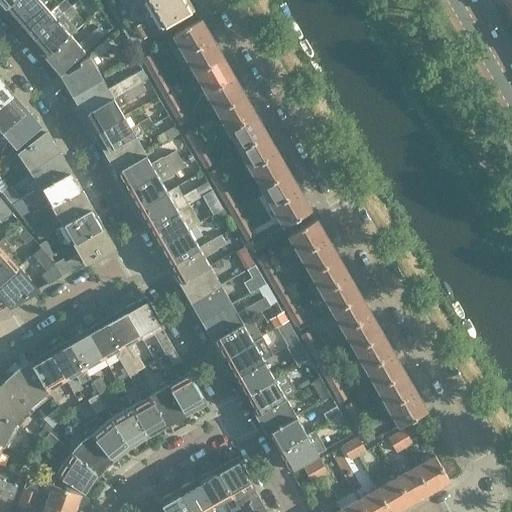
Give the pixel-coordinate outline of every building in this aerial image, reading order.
[(12,0),(4,7),(18,23),(42,2),(40,0),(12,0)] [(42,2),(18,23),(32,39),(63,12),(71,5),(66,0),(64,0),(58,6),(55,3),(48,9),(42,2)] [(189,0),(105,0),(133,48),(165,30),(163,26),(194,7),(189,0)] [(71,5),(64,11),(69,16),(75,11),(71,5)] [(63,12),(32,39),(46,56),(70,35),(77,28),(63,12)] [(184,26),(173,32),(175,36),(174,37),(194,72),(222,56),(199,17),(190,23),(190,22),(184,25),(184,26)] [(70,35),(46,56),(60,72),(85,51),(105,34),(98,26),(78,43),(70,35)] [(81,66),(64,75),(74,94),(103,77),(95,65),(103,61),(99,54),(110,48),(105,38),(92,50),(82,59),(84,64),(81,66)] [(150,52),(141,57),(148,68),(156,63),(150,52)] [(222,56),(194,72),(216,111),(244,95),(222,56)] [(156,63),(148,68),(154,79),(162,74),(156,63)] [(103,77),(74,94),(85,112),(113,96),(142,80),(136,70),(107,86),(103,77)] [(162,74),(154,79),(161,90),(169,85),(162,74)] [(0,80),(0,102),(11,93),(0,80)] [(113,96),(85,112),(96,131),(124,115),(119,106),(146,91),(140,81),(113,96)] [(169,85),(161,90),(167,101),(175,96),(169,85)] [(0,102),(0,132),(26,110),(11,93),(0,102)] [(244,95),(216,111),(238,148),(265,132),(244,95)] [(175,96),(167,101),(173,112),(182,107),(175,96)] [(182,107),(173,112),(180,123),(188,118),(182,107)] [(40,127),(26,110),(0,132),(0,146),(8,140),(15,148),(33,132),(33,133),(40,127)] [(124,115),(96,131),(106,150),(135,133),(152,124),(148,116),(131,127),(124,115)] [(179,133),(174,124),(164,129),(169,138),(179,133)] [(192,124),(184,128),(193,144),(202,140),(192,124)] [(17,152),(18,153),(29,171),(58,151),(57,149),(57,148),(53,142),(51,142),(45,134),(46,133),(46,132),(38,138),(37,137),(17,152)] [(265,132),(238,148),(260,186),(287,171),(265,132)] [(135,133),(106,150),(117,168),(145,152),(135,133)] [(202,140),(193,144),(200,156),(208,151),(202,140)] [(145,152),(117,168),(128,187),(156,171),(166,165),(180,158),(174,148),(150,161),(145,152)] [(58,151),(29,171),(35,180),(29,184),(33,192),(40,187),(40,188),(70,170),(64,162),(65,160),(61,154),(59,152),(58,151)] [(208,151),(200,156),(206,167),(214,162),(208,151)] [(156,171),(128,187),(138,206),(159,194),(167,189),(161,179),(184,165),(180,158),(156,171)] [(216,165),(208,170),(215,181),(223,177),(216,165)] [(70,170),(40,188),(51,206),(80,189),(79,188),(80,185),(76,179),(74,177),(70,170)] [(202,171),(179,182),(184,191),(206,180),(202,171)] [(287,171),(260,186),(280,221),(281,220),(284,224),(295,218),(299,216),(299,215),(309,209),(287,171)] [(0,176),(0,191),(0,192),(1,192),(11,185),(10,184),(8,186),(0,176)] [(223,177),(215,181),(221,192),(229,188),(223,177)] [(159,194),(138,206),(139,207),(149,225),(188,202),(200,195),(195,187),(182,194),(176,184),(167,189),(159,194)] [(11,185),(1,192),(11,205),(19,200),(21,199),(11,185)] [(229,188),(221,192),(227,203),(236,199),(229,188)] [(80,189),(51,206),(62,225),(91,208),(87,200),(87,198),(84,192),(81,190),(80,189)] [(211,189),(203,194),(214,212),(222,207),(211,189)] [(246,194),(227,205),(233,216),(241,211),(252,205),(246,194)] [(11,205),(24,221),(31,216),(19,200),(11,205)] [(188,202),(149,225),(160,243),(199,220),(188,202)] [(91,208),(62,225),(73,243),(102,226),(101,225),(101,223),(97,217),(95,215),(91,208)] [(222,208),(212,214),(218,224),(228,218),(222,208)] [(241,211),(233,216),(240,227),(248,222),(241,211)] [(0,252),(4,249),(18,236),(25,231),(15,218),(8,225),(12,230),(0,240),(0,252)] [(292,237),(289,239),(309,273),(337,257),(314,218),(306,223),(305,223),(299,226),(299,227),(289,233),(292,237)] [(46,221),(32,229),(37,237),(51,229),(46,221)] [(248,222),(240,227),(246,238),(254,233),(248,222)] [(102,226),(73,243),(78,253),(66,261),(63,256),(50,263),(54,268),(55,267),(60,276),(84,263),(113,246),(108,237),(108,235),(105,230),(103,228),(102,226)] [(188,227),(160,243),(171,262),(199,246),(188,227)] [(31,238),(25,231),(18,236),(25,244),(31,238)] [(199,246),(171,262),(181,281),(209,264),(204,256),(226,244),(221,234),(199,246)] [(52,254),(43,240),(36,245),(39,248),(47,258),(52,254)] [(253,264),(243,246),(236,250),(246,267),(253,264)] [(47,258),(39,248),(32,254),(40,264),(47,258)] [(4,249),(0,252),(0,281),(19,265),(4,249)] [(266,253),(257,258),(264,269),(272,264),(266,253)] [(337,257),(309,273),(331,311),(359,295),(337,257)] [(44,269),(39,274),(46,284),(53,280),(60,276),(55,267),(54,268),(50,263),(47,258),(40,264),(44,269)] [(209,264),(181,281),(192,299),(220,283),(209,264)] [(265,282),(254,264),(246,268),(252,277),(244,282),(249,291),(257,286),(265,282)] [(272,264),(264,269),(270,280),(279,275),(272,264)] [(19,265),(0,281),(0,296),(3,297),(9,305),(37,289),(32,283),(34,282),(19,265)] [(279,275),(270,280),(277,291),(285,286),(279,275)] [(231,302),(202,318),(213,337),(250,315),(268,305),(275,301),(271,294),(265,282),(257,286),(256,287),(261,296),(262,295),(264,298),(237,312),(233,305),(231,302)] [(220,283),(192,299),(202,318),(231,302),(220,283)] [(285,287),(277,292),(284,303),(292,298),(285,287)] [(359,295),(331,311),(353,350),(381,333),(359,295)] [(127,306),(125,308),(143,338),(153,332),(166,354),(167,353),(174,349),(166,336),(159,326),(160,325),(159,323),(144,296),(135,302),(135,301),(127,306)] [(292,298),(284,303),(290,314),(298,309),(292,298)] [(286,320),(275,301),(268,305),(279,324),(286,320)] [(115,313),(106,318),(123,347),(136,370),(143,367),(129,344),(141,337),(142,339),(143,338),(125,308),(123,309),(123,308),(115,313)] [(298,309),(290,314),(296,325),(305,320),(298,309)] [(250,316),(213,337),(224,356),(252,339),(253,340),(261,335),(250,316)] [(90,328),(87,330),(103,358),(114,352),(128,375),(136,370),(123,347),(106,318),(98,323),(97,323),(90,327),(90,328)] [(279,324),(275,326),(286,345),(297,339),(286,320),(279,324)] [(311,328),(302,333),(309,344),(317,339),(311,328)] [(87,330),(68,340),(85,369),(103,358),(87,330)] [(381,333),(353,350),(375,387),(403,371),(381,333)] [(252,339),(224,356),(235,374),(263,358),(271,353),(261,335),(253,340),(252,339)] [(286,345),(297,364),(301,361),(306,358),(307,358),(297,339),(286,345)] [(317,339),(309,344),(315,355),(323,351),(317,339)] [(52,350),(50,351),(66,379),(76,374),(81,383),(90,378),(85,369),(68,340),(60,345),(60,344),(52,349),(52,350)] [(174,349),(167,353),(172,363),(178,358),(174,349)] [(39,357),(31,362),(47,390),(66,379),(50,351),(47,353),(47,352),(39,356),(39,357)] [(323,351),(315,355),(322,366),(330,362),(323,351)] [(143,358),(147,364),(154,360),(150,354),(143,358)] [(263,358),(235,374),(245,393),(274,377),(263,358)] [(310,365),(306,358),(301,361),(305,368),(310,365)] [(155,360),(148,364),(154,373),(160,369),(155,360)] [(5,381),(4,382),(28,407),(30,405),(45,394),(48,397),(50,395),(47,390),(31,362),(21,368),(20,367),(13,372),(14,373),(5,381)] [(332,362),(324,367),(330,378),(338,373),(332,362)] [(136,370),(128,375),(134,386),(142,381),(136,370)] [(274,377),(245,393),(256,411),(284,395),(293,390),(283,371),(274,377)] [(403,371),(375,387),(394,421),(397,420),(399,424),(410,417),(411,418),(415,415),(425,409),(403,371)] [(183,373),(167,381),(184,412),(186,411),(188,412),(194,408),(194,406),(204,401),(188,373),(184,375),(183,373)] [(338,373),(330,378),(336,389),(345,384),(338,373)] [(99,376),(91,380),(98,393),(106,387),(99,376)] [(319,378),(310,383),(319,399),(328,394),(319,378)] [(167,384),(149,395),(159,413),(165,423),(167,422),(170,422),(176,419),(176,417),(184,412),(167,381),(166,382),(167,384)] [(0,419),(12,428),(15,423),(28,407),(4,382),(0,386),(0,419)] [(345,384),(336,389),(343,400),(351,395),(345,384)] [(140,400),(130,406),(146,434),(149,432),(151,433),(157,429),(158,428),(165,423),(159,413),(149,395),(145,387),(136,393),(140,400)] [(101,392),(95,395),(102,406),(109,401),(111,396),(106,388),(101,392)] [(95,395),(86,400),(95,413),(104,408),(102,406),(95,395)] [(284,395),(256,411),(267,430),(295,414),(284,395)] [(353,400),(344,405),(351,416),(359,411),(353,400)] [(109,418),(108,419),(128,445),(130,443),(132,443),(139,440),(139,438),(146,434),(130,406),(109,418)] [(339,413),(335,406),(323,413),(327,420),(339,413)] [(359,411),(351,416),(357,427),(365,422),(359,411)] [(345,423),(339,413),(327,420),(333,431),(345,423)] [(306,432),(295,414),(267,430),(277,448),(306,432)] [(45,420),(51,426),(57,421),(51,415),(45,420)] [(0,445),(2,446),(3,446),(12,428),(0,419),(0,445)] [(108,419),(90,434),(111,459),(115,455),(117,455),(123,451),(123,449),(128,445),(108,419)] [(365,422),(357,427),(364,438),(372,434),(365,422)] [(34,437),(31,441),(37,446),(45,436),(52,428),(45,423),(39,431),(34,437)] [(80,440),(70,452),(96,473),(98,471),(101,471),(107,465),(107,463),(111,459),(90,434),(83,424),(73,432),(80,440)] [(306,432),(277,448),(289,469),(303,461),(324,449),(312,428),(306,432)] [(403,428),(395,433),(404,448),(412,443),(403,428)] [(48,433),(42,441),(64,459),(55,472),(55,473),(79,488),(79,487),(83,490),(84,488),(87,488),(92,481),(92,479),(96,473),(70,452),(48,433)] [(404,448),(395,433),(387,437),(396,453),(404,448)] [(22,443),(18,451),(21,452),(29,457),(34,450),(37,446),(31,441),(34,437),(31,435),(24,444),(22,443)] [(356,436),(348,441),(357,456),(365,451),(356,436)] [(348,441),(340,446),(349,461),(357,456),(348,441)] [(429,457),(415,465),(430,491),(449,480),(442,469),(443,469),(440,464),(434,454),(429,457)] [(218,467),(217,468),(234,498),(238,505),(239,505),(248,500),(250,502),(248,503),(252,511),(266,511),(267,511),(257,495),(252,486),(252,485),(236,457),(235,457),(227,462),(225,462),(219,465),(218,467)] [(319,457),(311,462),(320,477),(328,472),(319,458),(319,457)] [(307,464),(303,467),(311,480),(316,478),(317,479),(320,477),(311,462),(307,464)] [(23,467),(15,464),(13,472),(20,474),(23,467)] [(415,465),(395,476),(410,502),(430,491),(415,465)] [(199,478),(198,478),(215,507),(223,502),(228,510),(238,505),(234,498),(217,468),(209,472),(206,473),(200,476),(199,478)] [(395,476),(376,487),(390,511),(392,511),(410,502),(395,476)] [(181,489),(180,489),(192,511),(205,511),(215,507),(198,478),(190,483),(188,483),(182,487),(181,489)] [(0,491),(13,496),(17,486),(0,480),(0,491)] [(51,483),(44,504),(65,511),(74,511),(81,493),(51,483)] [(23,487),(20,496),(34,502),(37,493),(23,487)] [(390,511),(376,487),(357,498),(365,511),(390,511)] [(162,499),(160,500),(167,511),(166,511),(192,511),(180,489),(171,494),(169,494),(163,497),(162,499)] [(0,498),(11,502),(13,496),(0,491),(0,498)] [(33,511),(36,502),(34,502),(20,496),(16,505),(33,511)] [(365,511),(357,498),(338,509),(340,511),(365,511)]
